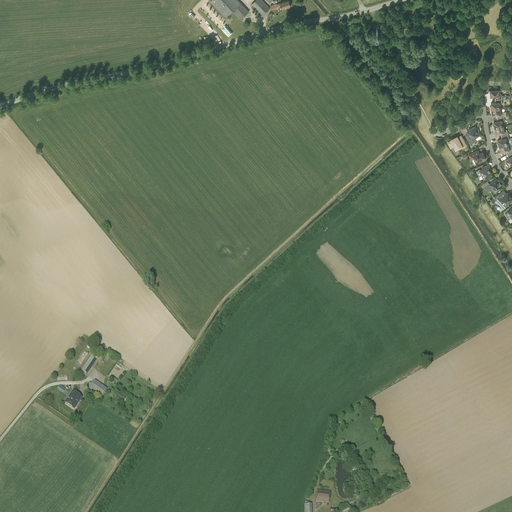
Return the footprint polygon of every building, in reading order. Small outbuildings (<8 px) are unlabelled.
[(211,0),(209,2),(226,19),(232,12),(240,20),(249,12),(237,0),(211,0)] [(261,0),(255,0),(251,4),(263,16),(270,8),(261,0)] [(270,6),(272,10),(281,7),(281,9),(290,6),(289,0),(277,4),(276,3),(270,6)] [(490,97),(495,97),(495,100),(502,99),(502,94),(500,94),(500,90),(489,91),(489,94),(490,94),(490,97)] [(502,99),(495,100),(495,103),(491,103),(491,107),(490,107),(490,110),(501,108),(501,104),(502,104),(502,99)] [(492,116),(497,115),(497,118),(504,117),(503,112),(502,112),(501,108),(490,110),(490,112),(492,112),(492,116)] [(504,117),(497,118),(498,121),(493,122),(494,125),(493,126),(493,128),(504,126),(503,122),(505,122),(504,117)] [(496,134),(500,133),(501,136),(508,134),(507,130),(505,130),(504,126),(493,128),(494,131),(495,131),(496,134)] [(476,130),(475,127),(474,127),(466,132),(470,138),(467,140),(470,145),(477,141),(475,138),(480,135),(478,133),(479,132),(478,129),(476,130)] [(508,134),(501,136),(502,139),(497,140),(498,144),(497,144),(498,147),(509,143),(508,140),(509,139),(508,134)] [(451,148),(454,146),(456,149),(462,146),(463,148),(465,147),(462,141),(459,142),(457,137),(451,140),(451,141),(448,143),(451,148)] [(501,152),(505,151),(507,155),(511,152),(511,146),(510,147),(509,143),(498,147),(499,149),(500,149),(501,152)] [(486,160),(484,155),(483,155),(482,153),(479,154),(478,151),(468,155),(471,160),(474,159),(476,164),(477,163),(478,164),(480,163),(480,162),(486,160)] [(482,168),(483,169),(480,171),(480,169),(476,171),(479,177),(482,175),(484,179),(492,175),(488,168),(489,168),(488,165),(482,168)] [(496,179),(489,184),(487,181),(482,185),(484,187),(486,190),(493,191),(494,191),(495,193),(497,191),(498,193),(500,191),(499,190),(502,188),(500,184),(501,184),(499,182),(498,182),(496,179)] [(503,210),(509,204),(509,203),(511,199),(511,197),(508,193),(502,199),(499,196),(495,201),(503,210)] [(89,343),(87,346),(95,352),(97,349),(89,343)] [(80,372),(86,376),(98,358),(92,354),(80,372)] [(107,389),(95,381),(92,384),(90,383),(86,387),(89,389),(96,394),(101,398),(107,389)] [(65,403),(69,406),(74,409),(82,397),(77,394),(73,391),(65,403)] [(117,396),(116,397),(124,403),(127,398),(119,392),(117,396)] [(327,443),(326,448),(324,459),(327,460),(328,455),(332,456),(333,449),(330,449),(331,444),(327,443)] [(330,492),(317,490),(316,501),(329,503),(330,492)]
